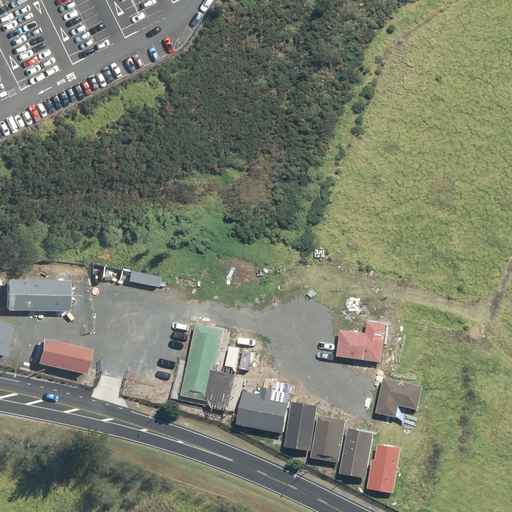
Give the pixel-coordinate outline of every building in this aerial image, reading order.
[(451,196),(435,189),(430,200),(445,207),(451,196)] [(277,262),(207,249),(203,268),(273,281),(277,262)] [(354,264),(327,254),(323,264),(350,275),(354,264)] [(420,278),(400,272),(397,280),(418,287),(420,278)] [(7,283),(8,311),(70,308),(69,280),(7,283)] [(190,294),(150,284),(148,294),(187,303),(190,294)] [(250,309),(258,311),(260,304),(264,287),(256,285),(252,302),(232,297),(229,308),(249,313),(250,309)] [(343,330),(340,357),(386,362),(391,320),(371,318),(369,333),(343,330)] [(406,337),(407,338),(410,339),(411,339),(413,339),(414,339),(416,338),(417,337),(418,336),(419,335),(420,334),(421,332),(421,331),(421,329),(421,328),(420,326),(420,325),(419,324),(417,323),(416,322),(415,321),(413,321),(412,321),(410,321),(409,321),(407,322),(406,323),(405,324),(404,325),(403,327),(403,328),(403,330),(403,331),(403,333),(404,334),(405,335),(406,337)] [(20,328),(15,352),(69,365),(75,340),(20,328)] [(221,334),(196,329),(181,397),(207,403),(211,411),(227,415),(236,374),(214,369),(221,334)] [(490,343),(449,333),(447,344),(488,354),(490,343)] [(340,369),(337,398),(375,401),(378,373),(340,369)]
